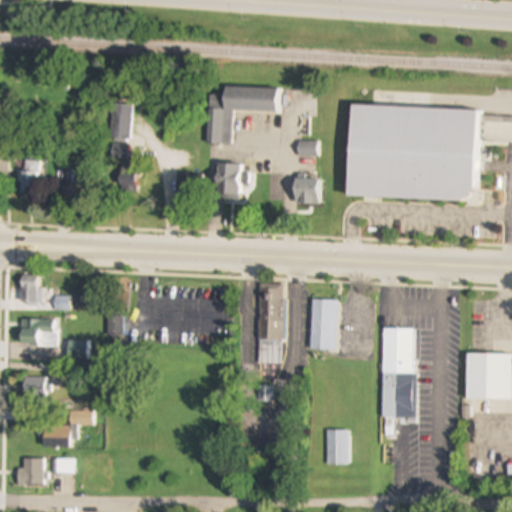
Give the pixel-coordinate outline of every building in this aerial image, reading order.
[(43,75),(20,75),(20,98),(43,98),(43,75)] [(209,96),(207,146),(232,146),(233,113),(281,114),(282,90),(224,89),(224,96),(209,96)] [(132,107),(112,106),(110,143),(129,145),(132,107)] [(347,199),(474,203),(477,111),(350,107),(347,199)] [(40,162),(21,162),(21,198),(40,198),(40,162)] [(242,167),(217,166),(216,200),(241,201),(242,167)] [(318,181),(294,180),(294,205),(318,206),(318,181)] [(39,277),(20,277),(20,304),(39,304),(39,277)] [(259,365),(283,366),(284,285),(260,285),(259,365)] [(338,301),(312,301),(311,352),(337,353),(338,301)] [(58,348),(58,319),(21,319),(21,348),(58,348)] [(385,331),(413,331),(412,376),(384,375),(385,331)] [(511,401),(511,356),(467,356),(467,401),(511,401)] [(384,375),(412,376),(411,419),(384,418),(384,375)] [(259,402),(273,402),(273,390),(260,390),(259,402)] [(69,427),(43,427),(42,449),(77,449),(77,427),(95,427),(95,412),(69,412),(69,427)] [(327,467),(351,467),(351,432),(327,432),(327,467)] [(43,486),(43,460),(23,460),(23,470),(17,470),(17,486),(43,486)] [(56,474),(75,474),(75,461),(56,461),(56,474)]
